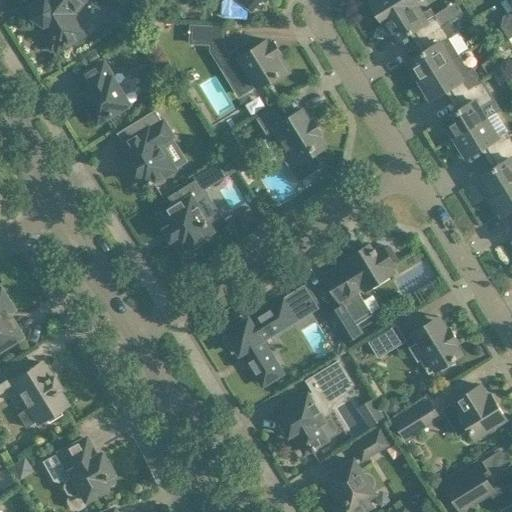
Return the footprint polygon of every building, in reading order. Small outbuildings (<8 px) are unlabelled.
[(58,49),(86,32),(73,12),(83,0),(41,0),(35,4),(34,16),(40,21),(46,30),(43,32),(52,46),(55,45),(58,49)] [(375,0),(372,2),(383,21),(418,0),(417,0),(375,0)] [(420,39),(442,26),(430,8),(421,13),(415,3),(418,1),(418,0),(383,21),(384,22),(385,22),(396,40),(414,29),(420,39)] [(458,0),(437,10),(443,22),(465,11),(459,0),(458,0)] [(511,10),(504,15),(501,26),(509,38),(511,36),(511,10)] [(450,20),(442,26),(420,39),(426,49),(408,60),(420,79),(459,54),(449,37),(453,34),(455,29),(450,20)] [(211,43),(222,43),(223,27),(192,25),(191,42),(211,43)] [(229,54),(224,57),(231,70),(228,72),(241,94),(258,84),(259,86),(269,79),(271,82),(272,82),(289,71),(278,54),(281,52),(279,49),(276,43),(274,41),(268,44),(266,40),(255,46),(252,40),(235,51),(229,54)] [(468,69),(459,54),(420,79),(432,98),(450,87),(456,97),(482,80),(473,66),(468,69)] [(129,102),(104,62),(77,78),(86,92),(82,94),(87,103),(89,106),(86,107),(94,121),(97,119),(98,121),(112,113),(113,116),(128,107),(126,104),(129,102)] [(492,99),(482,80),(456,97),(462,106),(444,118),(455,137),(486,118),(479,107),(492,99)] [(302,109),(285,119),(281,121),(273,109),(259,118),(267,131),(275,127),(289,151),(289,152),(290,154),(285,156),(299,179),(321,166),(313,153),(325,146),(317,133),(321,131),(314,119),(310,122),(302,109)] [(172,135),(163,121),(162,122),(155,110),(118,133),(119,134),(120,133),(125,142),(118,147),(119,149),(121,147),(127,158),(123,161),(124,162),(128,169),(135,181),(138,179),(143,188),(160,177),(174,168),(159,143),(172,135)] [(491,155),(511,141),(511,140),(506,130),(497,136),(486,118),(455,137),(467,156),(485,145),(491,155)] [(231,130),(218,138),(232,162),(246,154),(231,130)] [(491,195),(511,181),(511,141),(491,155),(497,164),(479,176),(482,180),(478,182),(486,194),(489,192),(491,195)] [(226,155),(205,168),(214,182),(234,169),(226,155)] [(176,205),(160,215),(167,226),(165,227),(166,230),(165,230),(170,237),(171,236),(172,239),(175,238),(181,249),(191,243),(193,246),(205,239),(203,236),(212,230),(201,213),(193,199),(204,192),(196,179),(169,195),(176,205)] [(511,181),(491,195),(503,214),(511,208),(511,181)] [(249,208),(244,189),(220,196),(225,215),(249,208)] [(371,313),(356,290),(364,285),(366,288),(377,281),(394,271),(391,266),(395,263),(393,261),(397,258),(390,246),(385,248),(384,245),(377,250),(375,247),(372,248),(369,243),(352,253),(354,257),(324,275),(335,292),(339,300),(342,305),(343,304),(355,323),(371,313)] [(0,347),(20,335),(6,312),(12,308),(0,289),(0,347)] [(230,336),(226,338),(233,350),(237,347),(240,352),(243,350),(263,383),(280,373),(282,372),(272,355),(262,339),(274,331),(295,318),(283,300),(250,320),(248,317),(244,321),(241,316),(229,323),(232,328),(227,331),(230,336)] [(355,323),(343,304),(342,305),(329,313),(346,341),(360,332),(355,323)] [(447,330),(442,322),(439,316),(414,331),(419,340),(409,346),(418,361),(421,359),(429,373),(441,366),(443,368),(454,361),(453,359),(462,353),(455,342),(458,340),(451,328),(447,330)] [(379,355),(405,339),(396,325),(370,341),(379,355)] [(40,361),(23,372),(11,379),(28,406),(17,413),(25,427),(36,420),(37,422),(46,416),(48,419),(59,413),(57,410),(66,404),(57,389),(60,387),(52,375),(49,377),(40,361)] [(286,415),(281,418),(290,433),(293,431),(306,451),(312,448),(313,450),(316,448),(315,446),(325,440),(338,432),(329,417),(324,420),(321,416),(333,409),(330,405),(353,384),(339,361),(308,380),(315,391),(309,395),(308,394),(299,399),(282,409),(286,415)] [(493,426),(506,417),(491,393),(488,396),(481,384),(457,399),(458,400),(444,409),(450,418),(460,412),(475,436),(479,434),(480,437),(495,428),(493,426)] [(370,425),(385,417),(374,398),(360,405),(370,425)] [(405,437),(439,416),(429,399),(395,420),(405,437)] [(362,459),(388,443),(380,429),(354,445),(362,459)] [(62,486),(65,493),(73,495),(80,491),(84,499),(113,483),(108,473),(111,472),(102,457),(97,460),(85,437),(44,460),(55,481),(61,477),(64,478),(62,486)] [(24,456),(9,465),(18,479),(33,470),(24,456)] [(374,492),(371,487),(375,485),(375,484),(376,482),(376,480),(375,478),(374,476),(371,474),(369,473),(366,473),(363,474),(354,459),(329,474),(344,499),(334,505),(338,511),(359,511),(372,504),(367,496),(374,492)] [(511,464),(493,476),(490,470),(484,473),(478,463),(445,483),(462,511),(473,505),(471,502),(492,489),(504,508),(511,504),(511,505),(511,464)]
